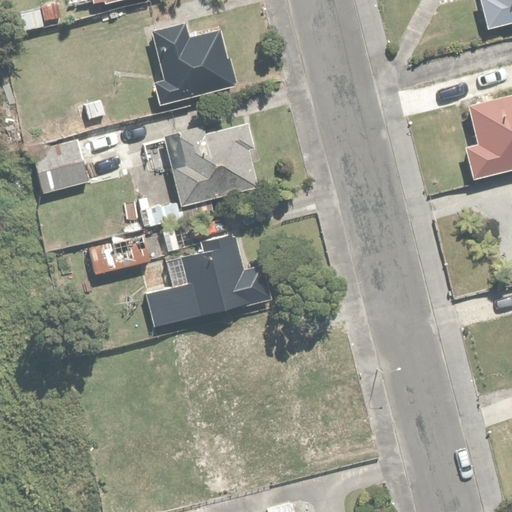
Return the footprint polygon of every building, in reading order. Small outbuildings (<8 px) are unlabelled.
[(93,0),(96,9),(131,0),(93,0)] [(511,0),(483,0),(489,28),(511,22),(511,0)] [(189,23),(154,32),(165,77),(155,80),(161,104),(239,84),(225,26),(191,34),(189,23)] [(511,169),(511,93),(469,101),(477,143),(470,145),(475,176),(511,169)] [(209,126),(167,138),(187,206),(264,185),(257,158),(264,156),(254,121),(211,133),(209,126)] [(86,136),(36,150),(46,189),(97,175),(86,136)] [(144,235),(90,246),(95,272),(150,260),(144,235)] [(174,285),(145,291),(152,325),(277,300),(270,265),(248,269),(241,235),(200,243),(202,253),(169,259),(174,285)] [(214,351),(217,363),(197,368),(221,459),(233,455),(236,465),(295,450),(269,349),(253,353),(250,342),(214,351)]
